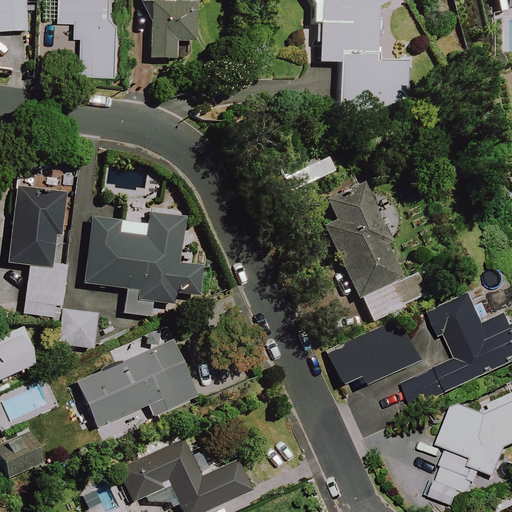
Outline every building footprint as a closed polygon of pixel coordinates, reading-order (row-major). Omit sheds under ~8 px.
[(61,0),(61,22),(76,23),(76,39),(83,39),(82,76),(118,77),(119,23),(113,23),(113,0),(61,0)] [(139,0),(140,4),(151,4),(148,60),(173,62),(174,44),(192,44),(194,0),(139,0)] [(320,0),(320,26),(316,26),(315,65),(336,65),(336,118),(411,119),(411,62),(374,62),(374,12),(395,1),(394,0),(320,0)] [(0,34),(30,35),(31,2),(0,1),(0,34)] [(332,173),(326,160),(278,183),(284,197),(332,173)] [(391,246),(362,186),(325,204),(334,223),(321,229),(368,325),(400,310),(388,285),(401,278),(386,248),(391,246)] [(64,195),(15,190),(6,266),(62,272),(66,235),(60,234),(64,195)] [(183,222),(146,217),(143,241),(114,237),(116,224),(88,221),(80,286),(124,291),(121,317),(148,321),(150,305),(167,307),(168,293),(197,296),(200,270),(177,268),(183,222)] [(511,315),(486,327),(472,296),(431,314),(443,340),(447,338),(458,362),(403,386),(412,405),(511,360),(511,315)] [(95,315),(62,314),(60,348),(93,350),(95,315)] [(417,363),(399,324),(329,355),(344,388),(360,381),(363,388),(417,363)] [(0,380),(31,366),(17,336),(0,344),(0,380)] [(196,399),(171,343),(75,385),(96,431),(145,409),(149,419),(196,399)] [(511,445),(511,395),(494,403),(489,416),(455,404),(441,446),(449,449),(432,498),(467,510),(481,470),(498,476),(508,447),(511,445)] [(37,467),(25,436),(0,445),(0,478),(1,482),(37,467)] [(130,504),(142,498),(146,508),(177,509),(178,511),(207,511),(249,493),(235,462),(199,479),(181,441),(115,471),(130,504)] [(511,511),(511,491),(483,505),(486,511),(511,511)]
